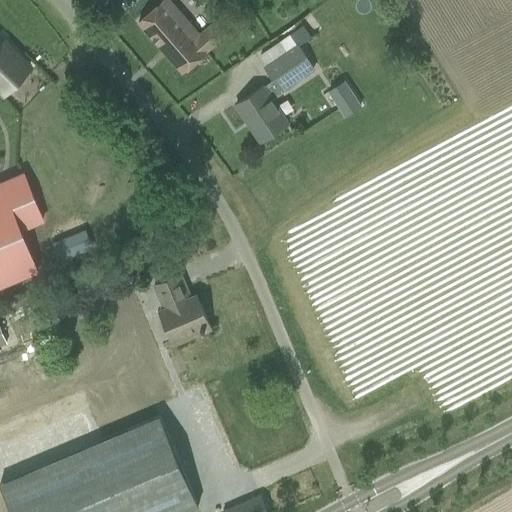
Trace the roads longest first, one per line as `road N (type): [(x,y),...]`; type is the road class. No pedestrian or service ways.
road 1 (unclassified): [(343,486),(196,158),(54,0)]
road 2 (secondary): [(464,458),(412,470),(332,511)]
